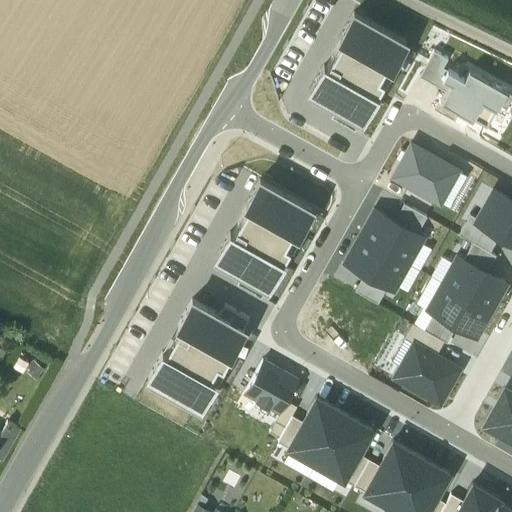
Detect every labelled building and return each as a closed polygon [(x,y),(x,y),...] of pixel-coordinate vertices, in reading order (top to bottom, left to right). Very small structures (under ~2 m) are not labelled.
[(405,41),(353,11),(339,37),(341,38),(326,65),(324,64),(309,90),(335,104),(361,119),(383,80),(378,77),(386,62),(392,65),(405,41)] [(433,48),(419,74),(447,88),(450,82),(442,77),(447,68),(441,65),(446,56),(433,48)] [(472,117),(486,125),(506,89),(469,69),(464,78),(447,68),(442,77),(450,82),(447,88),(440,100),(472,118),(472,117)] [(361,119),(335,104),(330,114),(356,129),(361,119)] [(411,141),(392,175),(439,201),(440,200),(449,205),(466,174),(457,169),(458,167),(411,141)] [(311,206),(259,177),(245,203),(247,205),(232,232),(230,230),(215,257),(242,271),(267,285),(289,246),(284,243),(292,229),(297,232),(311,206)] [(499,233),(511,240),(511,199),(493,189),(476,220),(499,233)] [(404,202),(395,218),(417,231),(427,215),(404,202)] [(375,207),(359,234),(409,261),(424,235),(417,231),(395,218),(375,207)] [(499,233),(476,220),(470,217),(460,233),(489,250),(499,233)] [(393,289),(409,261),(359,234),(344,261),(364,272),(386,285),(393,289)] [(473,241),(463,258),(485,270),(495,254),(473,241)] [(491,308),(506,282),(485,270),(463,258),(457,254),(442,280),(491,308)] [(261,295),(267,285),(242,271),(236,281),(261,295)] [(377,302),(386,285),(364,272),(355,289),(377,302)] [(476,335),(491,308),(442,280),(427,308),(433,311),(455,323),(476,335)] [(218,313),(192,298),(178,323),(180,324),(164,352),(162,351),(147,376),(199,405),(213,380),(209,377),(216,364),(221,367),(243,328),(218,313)] [(218,313),(243,328),(250,317),(224,302),(218,313)] [(455,323),(433,311),(424,328),(444,339),(446,340),(455,323)] [(413,340),(435,353),(444,339),(424,328),(412,321),(403,336),(412,341),(413,340)] [(439,401),(459,366),(435,353),(413,340),(412,341),(403,336),(391,358),(400,364),(394,375),(439,401)] [(298,378),(261,358),(243,390),(280,410),(286,399),(298,378)] [(511,391),(504,387),(483,425),(511,440),(511,391)] [(344,411),(316,396),(302,420),(287,446),(315,461),(344,411)] [(297,405),(286,399),(280,410),(268,431),(278,437),(292,414),(297,405)] [(371,427),(344,411),(315,461),(343,477),(357,452),(371,427)] [(287,446),(302,420),(292,414),(278,437),(277,440),(287,446)] [(20,427),(7,420),(0,431),(0,434),(0,452),(4,455),(20,427)] [(420,455),(392,440),(379,464),(364,489),(392,504),(420,455)] [(357,452),(343,477),(354,483),(368,458),(357,452)] [(448,471),(420,455),(392,504),(405,511),(424,511),(434,495),(448,471)] [(379,464),(368,458),(354,483),(364,489),(379,464)] [(455,511),(488,511),(497,498),(498,495),(473,481),(463,498),(455,511)] [(455,511),(463,498),(450,491),(445,501),(438,511),(455,511)] [(434,495),(424,511),(438,511),(445,501),(434,495)] [(511,511),(511,506),(497,498),(488,511),(511,511)] [(195,503),(190,511),(208,511),(209,511),(195,503)]
